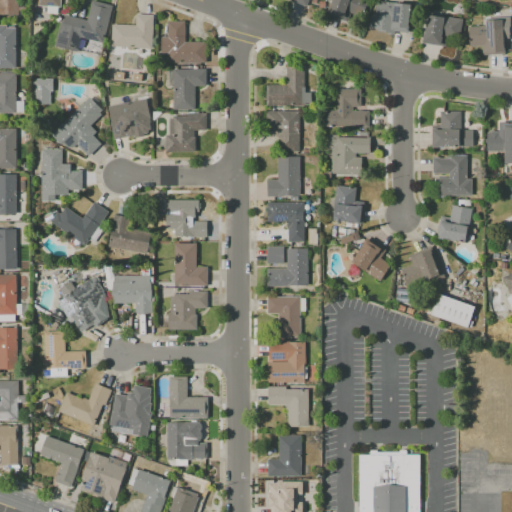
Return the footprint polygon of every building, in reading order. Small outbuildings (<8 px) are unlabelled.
[(0,0),(18,0),(18,5),(25,5),(25,16),(0,16),(0,0)] [(60,0),(60,7),(58,7),(57,14),(47,14),(47,6),(38,6),(38,0),(60,0)] [(368,0),(362,17),(350,13),(347,22),(327,15),(332,0),(368,0)] [(414,7),(411,28),(412,28),(411,35),(389,33),(390,24),(378,22),(380,3),(414,7)] [(111,9),(101,46),(79,40),(75,55),(53,49),(59,23),(62,24),(63,18),(85,24),(90,4),(111,9)] [(465,22),(462,42),(449,40),(447,49),(426,46),(430,16),(465,22)] [(155,17),(153,50),(112,49),(113,27),(138,28),(138,17),(155,17)] [(209,44),(209,65),(170,65),(170,55),(164,55),(164,39),(170,39),(170,24),(188,24),(188,44),(209,44)] [(505,27),(506,50),(507,50),(508,55),(490,56),(490,46),(472,47),(471,29),(505,27)] [(0,28),(17,28),(17,30),(19,30),(19,70),(0,70),(0,28)] [(307,66),(307,88),(308,88),(308,94),(314,94),(314,104),(307,105),(307,107),(269,107),(269,86),(289,86),(289,66),(307,66)] [(209,71),(209,88),(198,88),(198,112),(176,112),(176,71),(209,71)] [(19,75),(19,103),(26,103),(26,114),(19,114),(19,115),(0,115),(0,75),(2,75),(2,73),(15,73),(15,75),(19,75)] [(57,81),(56,94),(54,94),(54,107),(37,107),(38,81),(57,81)] [(371,113),(371,129),(367,129),(367,128),(328,129),(328,112),(338,112),(337,91),(359,91),(359,90),(363,90),(363,109),(355,109),(355,113),(371,113)] [(149,100),(153,122),(131,127),(133,138),(117,141),(113,124),(114,124),(111,109),(112,108),(110,101),(127,97),(129,105),(149,100)] [(92,99),(105,112),(102,115),(104,117),(93,128),(99,134),(95,137),(104,146),(91,158),(79,146),(75,150),(70,150),(67,146),(63,146),(54,137),(92,99)] [(302,113),(302,153),(280,153),(280,130),(271,130),(271,121),(267,121),(267,113),(302,113)] [(475,132),(475,149),(434,149),(434,127),(443,128),(443,114),(463,114),(463,132),(475,132)] [(209,115),(209,132),(197,132),(197,139),(198,139),(198,154),(168,154),(168,137),(172,137),(172,120),(175,120),(175,118),(190,118),(190,115),(209,115)] [(511,159),(506,159),(506,152),(487,152),(487,132),(499,132),(499,123),(505,123),(505,124),(511,124),(511,159)] [(0,131),(19,131),(19,171),(0,171),(0,131)] [(334,175),(334,174),(335,149),(327,149),(327,137),(341,137),(341,139),(369,140),(369,139),(373,139),(372,155),(358,155),(358,159),(364,159),(364,177),(339,177),(339,176),(334,175)] [(65,151),(64,172),(85,172),(85,192),(67,192),(67,189),(62,189),(62,196),(46,196),(46,189),(44,189),(44,151),(65,151)] [(302,158),(303,197),(286,198),(286,199),(270,199),(270,182),(281,182),(280,159),(302,158)] [(477,161),(477,176),(469,176),(469,197),(450,197),(450,199),(443,199),(443,180),(452,180),(452,176),(436,176),(436,160),(442,160),(442,161),(469,160),(469,161),(477,161)] [(0,176),(19,176),(19,216),(0,216),(0,176)] [(367,204),(364,226),(335,222),(339,187),(359,190),(357,203),(367,204)] [(173,239),(173,217),(170,218),(170,201),(199,202),(199,215),(197,216),(197,223),(210,223),(210,239),(173,239)] [(111,214),(101,229),(105,232),(97,245),(92,242),(88,248),(53,224),(60,214),(63,216),(68,209),(85,221),(97,204),(111,214)] [(306,204),(306,244),(291,244),(291,224),(270,224),(270,204),(306,204)] [(474,211),(468,244),(439,239),(443,218),(452,220),(455,207),(474,211)] [(154,234),(150,256),(111,249),(117,217),(133,220),(131,230),(154,234)] [(0,231),(19,231),(19,271),(0,271),(0,231)] [(356,237),(358,242),(345,246),(343,241),(356,237)] [(393,267),(383,283),(354,264),(369,241),(388,253),(383,260),(393,267)] [(199,245),(199,269),(210,269),(210,288),(192,288),(192,286),(177,286),(177,245),(199,245)] [(286,248),(286,265),(269,265),(269,249),(286,248)] [(434,249),(436,255),(438,254),(447,280),(441,282),(440,279),(411,290),(404,271),(415,267),(412,258),(434,249)] [(310,250),(311,287),(292,288),(270,289),(269,271),(290,271),(289,251),(310,250)] [(511,310),(511,311),(505,299),(511,296),(502,278),(511,273),(511,310)] [(64,274),(69,281),(62,285),(58,278),(64,274)] [(18,317),(0,317),(0,277),(19,277),(19,306),(24,306),(24,317),(18,317)] [(98,277),(109,295),(96,303),(97,306),(91,310),(100,324),(85,334),(75,318),(77,316),(77,315),(71,318),(61,303),(67,299),(66,298),(67,297),(62,289),(66,287),(67,284),(70,284),(73,282),(78,290),(98,277)] [(116,304),(115,296),(117,278),(153,278),(153,284),(154,283),(155,294),(154,303),(156,303),(156,315),(147,316),(139,315),(139,305),(116,306),(116,304)] [(210,293),(210,310),(198,310),(198,316),(199,316),(199,332),(170,332),(171,314),(173,315),(173,298),(177,298),(177,296),(191,296),(191,293),(210,293)] [(477,309),(470,330),(433,317),(441,296),(477,309)] [(303,339),(281,339),(281,315),(270,316),(269,299),(303,298),(303,300),(308,300),(308,313),(303,313),(303,339)] [(0,330),(20,330),(20,371),(0,371),(0,330)] [(67,333),(68,354),(88,353),(89,371),(69,371),(70,379),(53,379),(53,372),(48,372),(47,334),(67,333)] [(308,344),(308,366),(307,366),(307,384),(271,385),(271,364),(272,364),(272,343),(292,343),(292,344),(308,344)] [(210,399),(210,420),(172,420),(172,417),(169,417),(169,408),(172,408),(172,379),(189,379),(190,399),(210,399)] [(0,383),(21,383),(21,397),(28,397),(28,405),(20,405),(21,422),(0,422),(0,403),(3,403),(3,398),(0,398),(0,383)] [(114,392),(108,408),(105,407),(96,428),(61,413),(69,394),(85,401),(86,400),(91,402),(98,385),(114,392)] [(311,391),(311,428),(290,429),(290,412),(289,412),(289,406),(271,406),(271,389),(288,388),(288,391),(311,391)] [(155,414),(151,435),(111,428),(118,395),(134,398),(132,409),(155,414)] [(448,408),(458,409),(458,416),(447,415),(448,408)] [(190,424),(190,444),(210,444),(211,462),(190,462),(190,468),(178,468),(178,461),(170,461),(169,424),(190,424)] [(0,428),(20,428),(20,467),(4,467),(4,464),(3,465),(3,447),(0,447),(0,428)] [(87,452),(73,489),(57,484),(64,465),(41,456),(48,437),(87,452)] [(303,437),(303,477),(270,477),(270,460),(282,460),(282,437),(303,437)] [(356,511),(356,455),(367,455),(367,452),(404,452),(404,455),(418,455),(417,511),(356,511)] [(129,470),(125,481),(127,481),(124,488),(123,488),(117,505),(104,501),(104,500),(95,497),(95,496),(85,493),(86,492),(83,491),(86,483),(84,482),(93,454),(112,460),(111,464),(129,470)] [(173,483),(167,499),(168,499),(163,511),(144,511),(150,497),(134,492),(135,488),(130,486),(136,471),(141,473),(142,471),(173,483)] [(308,483),(308,511),(291,511),(291,504),(270,504),(270,483),(308,483)] [(200,497),(199,499),(201,499),(195,511),(171,511),(176,501),(172,499),(176,489),(180,490),(180,489),(200,497)]
